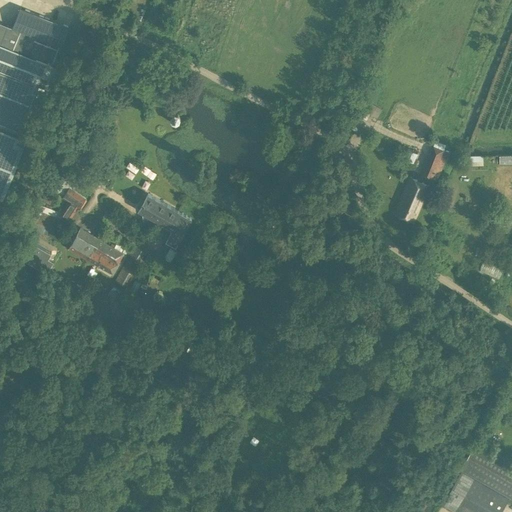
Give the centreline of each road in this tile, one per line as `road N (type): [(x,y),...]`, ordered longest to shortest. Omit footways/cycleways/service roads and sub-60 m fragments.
road 1 (unclassified): [(511,325),(402,251),(369,218),(345,153),(320,134),(59,0)]
road 2 (track): [(112,25),(38,184),(32,231),(149,301)]
